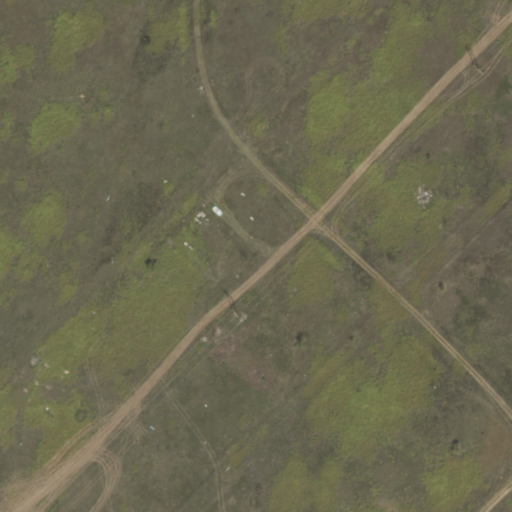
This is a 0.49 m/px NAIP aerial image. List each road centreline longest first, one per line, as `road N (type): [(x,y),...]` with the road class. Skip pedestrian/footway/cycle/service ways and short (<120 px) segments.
road 1 (residential): [(511,422),(214,131),(192,73),(192,0)]
road 2 (residential): [(0,373),(373,0)]
road 3 (residential): [(182,511),(511,179)]
